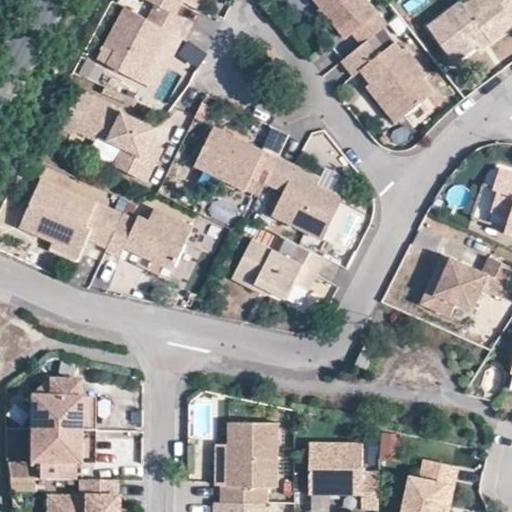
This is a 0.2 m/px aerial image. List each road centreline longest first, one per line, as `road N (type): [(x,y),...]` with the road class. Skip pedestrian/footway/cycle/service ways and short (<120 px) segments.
road 1 (residential): [(169,328),(289,352),(333,347),(358,308),(406,191)]
road 2 (residential): [(319,97),(291,120),(271,119),(230,89),(215,58),(231,29),(253,21)]
road 3 (residential): [(169,328),(165,511)]
road 4 (residential): [(0,269),(78,307),(169,328)]
road 5 (residential): [(319,97),(406,191)]
road 6 (residential): [(406,191),(493,107)]
